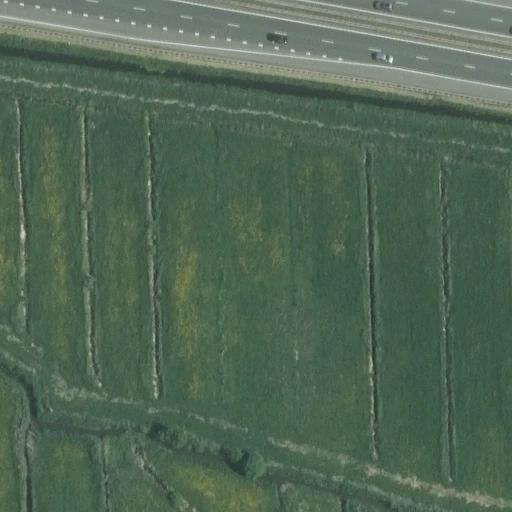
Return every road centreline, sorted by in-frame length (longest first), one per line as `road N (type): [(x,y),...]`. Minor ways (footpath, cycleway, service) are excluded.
road 1 (motorway): [(78,0),(511,73)]
road 2 (motorway): [(511,21),(391,0)]
